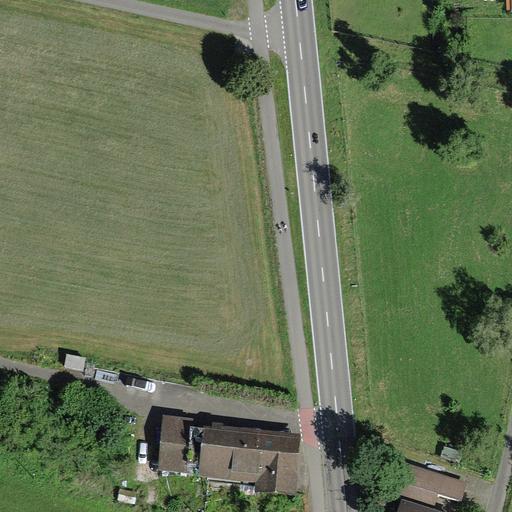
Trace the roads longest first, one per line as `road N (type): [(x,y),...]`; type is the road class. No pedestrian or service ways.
road 1 (secondary): [(346,511),(296,0)]
road 2 (track): [(0,363),(180,415),(338,423)]
road 3 (track): [(91,0),(254,32),(299,31)]
